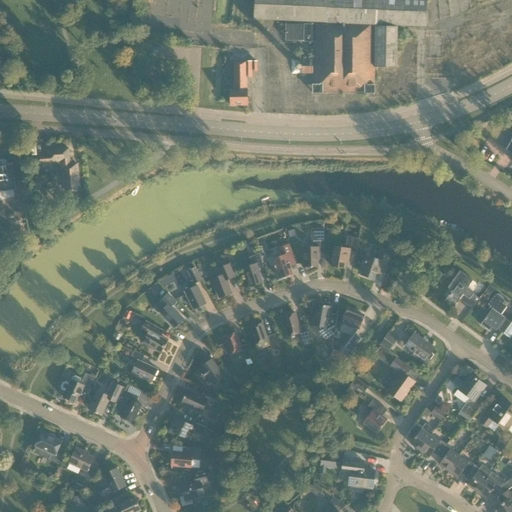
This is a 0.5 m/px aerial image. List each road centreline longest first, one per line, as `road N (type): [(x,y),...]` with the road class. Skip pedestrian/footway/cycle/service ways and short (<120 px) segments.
road 1 (residential): [(135,452),(190,333),(221,312),(326,284),(405,311),(459,345)]
road 2 (tertiary): [(418,122),(298,134),(0,111)]
road 3 (residential): [(135,452),(0,389)]
road 4 (residential): [(394,475),(401,431),(459,345)]
road 5 (residential): [(511,196),(428,147),(418,122)]
